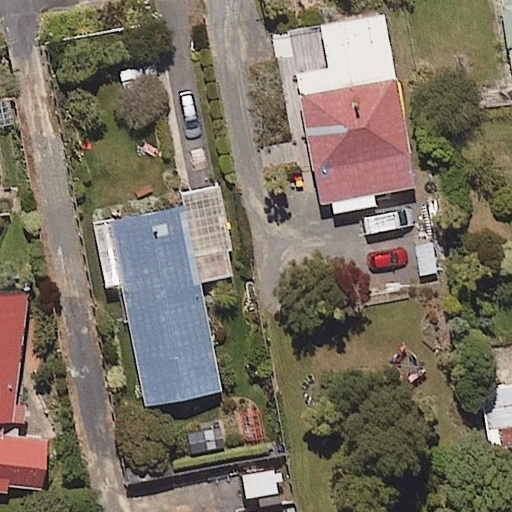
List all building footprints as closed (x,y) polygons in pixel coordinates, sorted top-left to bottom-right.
[(511,0),(498,0),(509,80),(511,79),(511,0)] [(320,28),(287,35),(320,206),(330,205),(331,214),(375,206),(373,195),(414,187),(381,17),(320,28)] [(216,189),(180,195),(183,211),(92,226),(103,287),(123,284),(143,406),(217,394),(198,282),(231,276),(216,189)] [(24,295),(0,292),(0,487),(39,491),(44,440),(10,436),(24,295)] [(511,446),(511,381),(481,386),(490,450),(511,446)]
